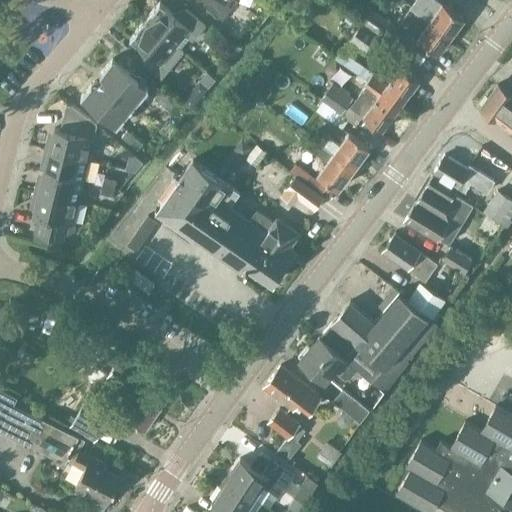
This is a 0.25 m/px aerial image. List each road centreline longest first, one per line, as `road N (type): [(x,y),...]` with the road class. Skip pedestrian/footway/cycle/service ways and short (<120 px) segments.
road 1 (tertiary): [(229,397),(446,106)]
road 2 (residential): [(229,397),(67,285),(0,267)]
road 3 (residential): [(0,190),(16,121),(104,13)]
road 4 (tertiary): [(153,511),(229,397)]
